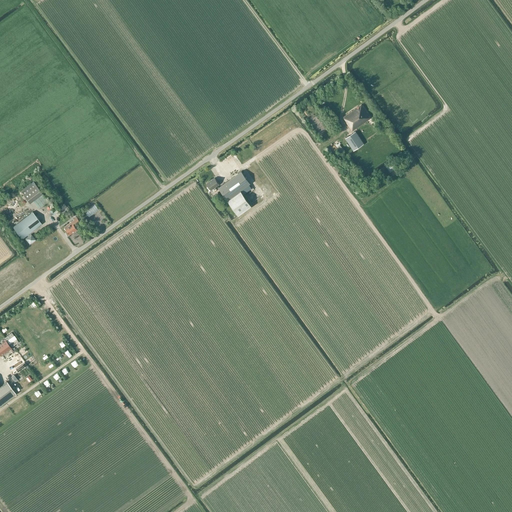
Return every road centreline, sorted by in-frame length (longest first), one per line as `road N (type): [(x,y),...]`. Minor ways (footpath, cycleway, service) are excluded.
road 1 (unclassified): [(269,111),(427,0)]
road 2 (track): [(100,373),(83,349),(0,410)]
